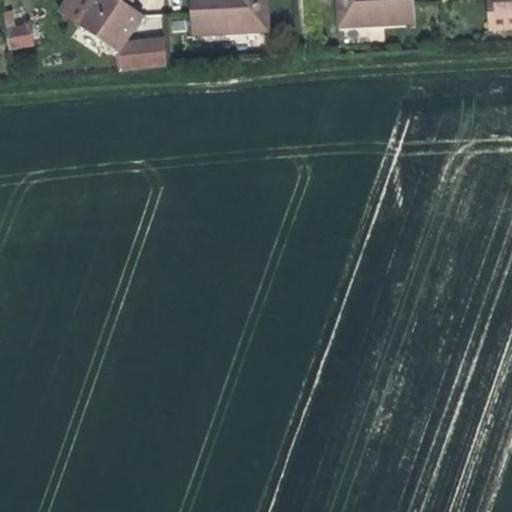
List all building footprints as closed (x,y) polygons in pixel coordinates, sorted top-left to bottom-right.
[(142,17),(130,10),(120,4),(119,0),(68,0),(59,16),(122,52),(127,44),(142,17)] [(130,0),(119,0),(120,4),(130,10),(135,3),(130,0)] [(188,0),(191,40),(269,35),(267,0),(188,0)] [(417,27),(415,0),(339,0),(341,31),(417,27)] [(511,0),(495,0),(495,7),(489,15),(490,31),(511,29),(511,0)] [(8,14),(2,15),(5,31),(10,30),(8,14)] [(10,30),(5,31),(8,50),(33,46),(29,23),(24,24),(24,27),(10,30)] [(127,44),(122,52),(120,68),(164,64),(163,41),(127,44)]
